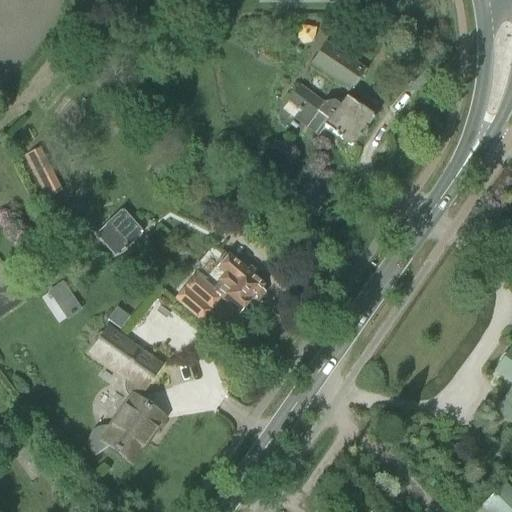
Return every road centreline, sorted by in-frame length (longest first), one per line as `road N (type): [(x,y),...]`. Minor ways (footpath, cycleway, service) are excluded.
road 1 (secondary): [(220,511),(480,133)]
road 2 (secondary): [(482,0),(480,133)]
